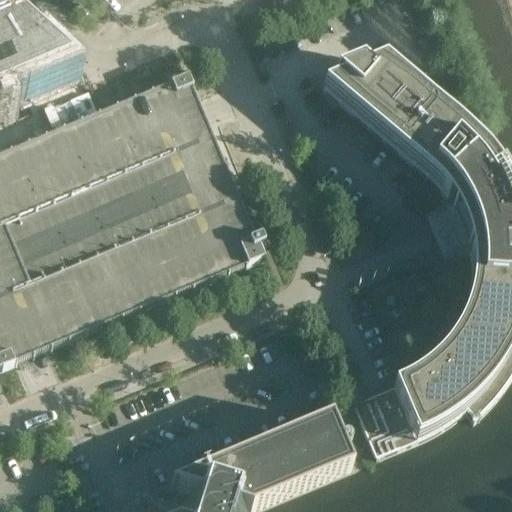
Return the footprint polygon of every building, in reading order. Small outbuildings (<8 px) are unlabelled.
[(0,19),(0,106),(66,79),(0,19)] [(471,142),(464,136),(382,67),(365,74),(360,70),(334,80),(339,85),(322,93),(426,181),(436,190),(445,201),(447,203),(432,213),(436,220),(440,226),(445,235),(448,245),(450,252),(452,259),(469,256),(469,258),(471,276),(469,293),(466,311),(460,327),(451,343),(441,357),(431,368),(427,371),(416,380),(404,387),(392,393),(415,447),(433,438),(450,428),(465,416),(472,423),(471,424),(473,426),(489,411),(504,394),(511,380),(511,198),(502,179),(488,160),(471,142)] [(0,374),(263,264),(258,251),(263,249),(260,241),(255,244),(187,82),(0,160),(0,374)] [(378,398),(352,409),(375,464),(383,461),(383,460),(401,453),(378,398)] [(259,511),(351,474),(330,423),(169,491),(170,491),(186,496),(181,511),(259,511)]
